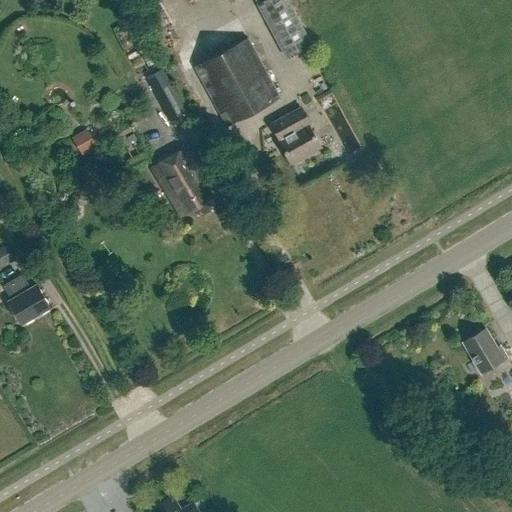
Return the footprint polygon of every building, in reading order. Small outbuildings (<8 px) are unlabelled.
[(310,43),(286,0),(253,0),(284,57),(310,43)] [(194,68),(218,113),(226,127),(280,98),(248,38),(194,68)] [(156,95),(165,113),(172,127),(189,118),(172,86),(156,95)] [(278,142),(290,164),(321,147),(309,125),(310,125),(301,108),(270,125),(279,141),(278,142)] [(73,139),(81,153),(96,145),(87,130),(73,139)] [(187,146),(152,167),(182,216),(193,209),(195,212),(196,213),(211,204),(210,203),(208,200),(211,198),(201,181),(206,178),(187,146)] [(95,157),(85,163),(92,177),(103,172),(95,157)] [(0,247),(0,267),(14,260),(5,244),(0,247)] [(9,302),(21,324),(49,308),(37,285),(30,289),(22,275),(3,286),(11,300),(9,302)] [(496,349),(485,330),(463,343),(481,373),(506,358),(500,347),(496,349)] [(196,511),(192,504),(181,511),(171,496),(153,507),(156,511),(196,511)]
